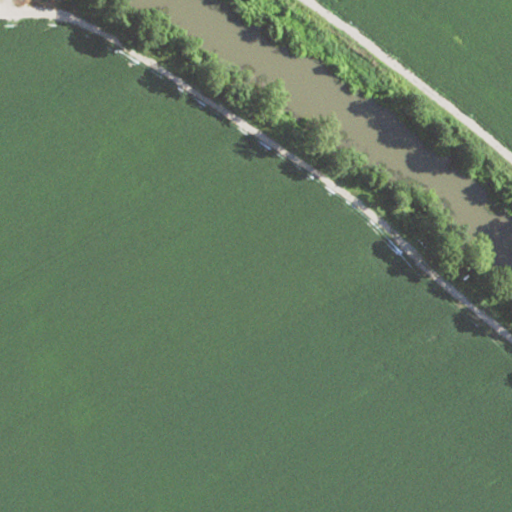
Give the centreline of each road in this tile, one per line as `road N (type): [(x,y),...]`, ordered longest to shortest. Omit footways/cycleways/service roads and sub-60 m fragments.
road 1 (track): [(511,335),(370,217),(66,1),(12,0)]
road 2 (track): [(511,160),(303,0)]
